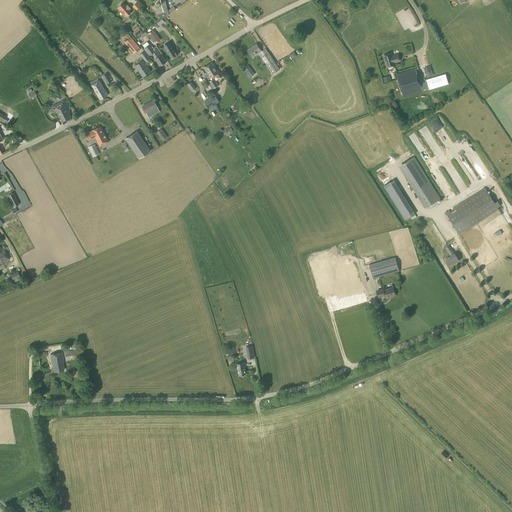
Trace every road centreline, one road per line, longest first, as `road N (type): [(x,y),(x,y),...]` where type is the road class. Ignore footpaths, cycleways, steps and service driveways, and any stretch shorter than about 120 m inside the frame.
road 1 (unclassified): [(0,405),(287,392),(397,354),(511,297)]
road 2 (unclassified): [(0,158),(254,25)]
